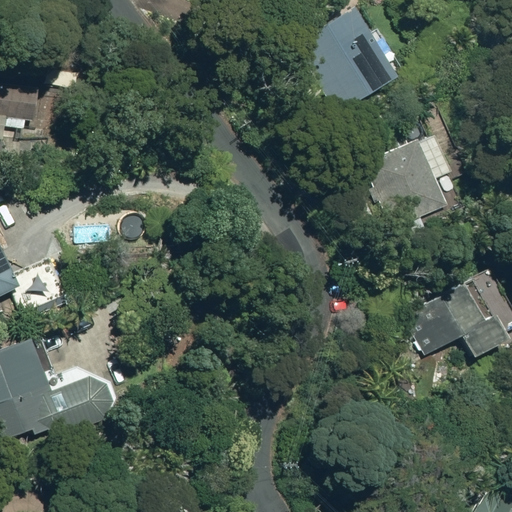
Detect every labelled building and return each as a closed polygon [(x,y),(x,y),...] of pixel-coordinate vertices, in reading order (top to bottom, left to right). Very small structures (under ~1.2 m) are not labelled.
[(288,44),(329,114),(396,75),(355,4),(288,44)] [(32,120),(36,92),(32,92),(33,86),(0,81),(0,139),(3,140),(5,125),(23,127),(24,119),(32,120)] [(389,151),(420,219),(448,206),(434,175),(450,168),(432,131),(389,151)] [(0,294),(19,285),(0,247),(0,294)] [(461,335),(474,356),(507,336),(494,314),(486,319),(464,280),(399,317),(421,358),(461,335)] [(0,348),(0,435),(1,439),(26,430),(29,435),(51,427),(55,437),(103,419),(113,402),(106,383),(87,375),(50,390),(30,337),(0,348)] [(474,511),(511,511),(511,497),(492,485),(474,511)]
